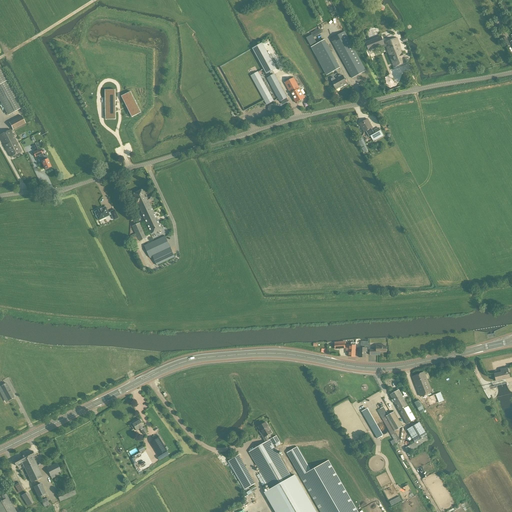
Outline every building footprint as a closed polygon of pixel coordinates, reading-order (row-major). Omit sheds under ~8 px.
[(314,37),(322,33),(319,29),(311,33),(312,35),(306,38),(310,45),(316,42),(314,37)] [(352,78),(366,70),(344,31),(331,39),(352,78)] [(381,37),(365,43),(369,51),(380,46),(384,45),(381,37)] [(506,47),(510,45),(505,37),(501,39),(506,47)] [(384,45),(380,46),(381,49),(386,47),(394,67),(406,63),(396,39),(385,43),(385,44),(384,45)] [(326,75),(340,68),(324,40),(311,47),(326,75)] [(276,68),(262,43),(261,43),(252,48),(266,74),(276,68)] [(22,107),(0,66),(0,97),(9,114),(22,107)] [(267,104),(274,101),(258,72),(251,75),(267,104)] [(280,101),(287,97),(274,74),(267,78),(280,101)] [(331,79),(331,80),(332,81),(335,88),(342,85),(342,86),(347,83),(343,75),(335,79),(335,78),(334,78),(331,79)] [(303,89),(300,90),(293,77),(285,82),(296,103),(305,98),(303,94),(305,93),(303,89)] [(115,90),(105,90),(105,99),(105,120),(116,119),(115,94),(115,90)] [(130,91),(121,96),(122,99),(131,117),(141,112),(132,94),(130,91)] [(25,124),(21,116),(9,122),(13,130),(25,124)] [(372,128),(368,119),(359,124),(364,133),(366,132),(369,137),(370,136),(373,142),(383,136),(379,128),(374,130),(375,133),(374,134),(374,133),(371,128),(372,128)] [(0,136),(11,157),(21,151),(10,130),(0,134),(0,136)] [(361,136),(357,138),(359,141),(359,142),(361,148),(366,145),(363,140),(365,139),(363,136),(361,137),(361,136)] [(49,161),(46,155),(44,156),(41,149),(33,153),(35,157),(39,156),(44,169),(45,169),(45,170),(48,168),(51,166),(49,162),(49,161)] [(142,211),(151,207),(149,202),(154,200),(152,196),(147,198),(144,190),(132,195),(134,199),(135,198),(142,211)] [(97,218),(98,218),(99,221),(110,216),(110,215),(112,215),(114,220),(119,218),(115,210),(110,212),(111,213),(109,213),(106,207),(102,209),(99,210),(95,212),(96,215),(96,216),(97,218)] [(158,231),(162,229),(151,207),(142,211),(152,234),(155,232),(156,233),(158,232),(158,231)] [(139,241),(146,238),(140,223),(133,226),(139,241)] [(174,257),(170,248),(165,236),(144,246),(149,257),(152,256),(156,265),(174,257)] [(359,348),(359,357),(366,357),(366,351),(367,351),(367,348),(364,348),(364,347),(368,347),(368,343),(368,339),(364,339),(364,341),(361,341),(361,348),(359,348)] [(348,356),(355,356),(356,343),(351,343),(351,346),(346,345),(346,351),(348,352),(348,356)] [(387,352),(387,347),(383,347),(383,344),(376,344),(376,350),(370,350),(370,355),(380,355),(380,352),(387,352)] [(510,378),(508,374),(507,368),(500,370),(501,373),(494,374),(496,381),(510,378)] [(432,392),(424,372),(413,377),(421,397),(432,392)] [(8,401),(14,397),(6,383),(0,387),(8,401)] [(405,401),(409,398),(406,394),(402,396),(399,390),(390,395),(407,424),(415,419),(405,401)] [(444,401),(440,392),(428,398),(426,398),(430,406),(438,402),(439,403),(444,401)] [(396,443),(400,441),(395,431),(402,427),(394,412),(389,415),(384,406),(377,410),(396,443)] [(375,423),(367,409),(362,412),(377,439),(383,436),(375,422),(375,423)] [(144,434),(147,432),(145,427),(143,429),(142,427),(144,426),(140,419),(137,422),(136,420),(131,424),(134,429),(135,428),(137,430),(140,428),(141,430),(144,434)] [(292,477),(273,445),(270,440),(269,440),(266,436),(272,433),(266,422),(258,427),(262,433),(261,433),(266,442),(249,451),(271,489),(292,477)] [(419,423),(406,429),(414,443),(426,436),(419,423)] [(273,445),(280,441),(276,436),(270,440),(273,445)] [(408,453),(429,441),(426,436),(414,443),(405,448),(408,453)] [(159,437),(150,443),(158,456),(167,450),(159,437)] [(300,477),(311,471),(297,447),(287,453),(300,477)] [(32,451),(21,456),(24,461),(25,460),(26,461),(27,460),(37,479),(42,477),(33,456),(35,455),(32,451)] [(245,489),(255,483),(239,455),(228,461),(245,489)] [(31,482),(37,479),(27,460),(26,461),(25,460),(24,461),(21,456),(13,461),(16,466),(19,464),(19,465),(22,464),(31,482)] [(320,511),(358,511),(329,460),(311,471),(300,477),(320,511)] [(57,463),(46,469),(50,477),(61,471),(57,463)] [(38,497),(46,494),(41,483),(33,487),(38,497)] [(76,494),(75,492),(72,486),(57,493),(60,501),(76,494)] [(27,492),(21,496),(28,507),(34,503),(27,492)] [(0,511),(16,511),(6,493),(1,496),(4,500),(0,501),(0,511)] [(45,507),(50,504),(46,498),(41,501),(45,507)]
